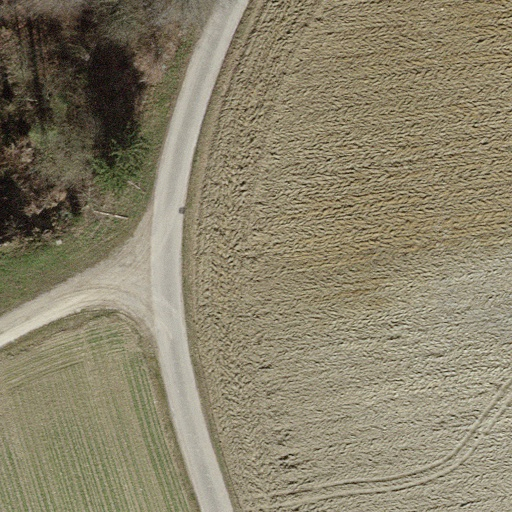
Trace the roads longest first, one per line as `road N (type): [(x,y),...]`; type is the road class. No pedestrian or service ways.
road 1 (unclassified): [(222,511),(180,372),(167,270),(192,110),(236,0)]
road 2 (track): [(0,334),(70,295),(167,270)]
